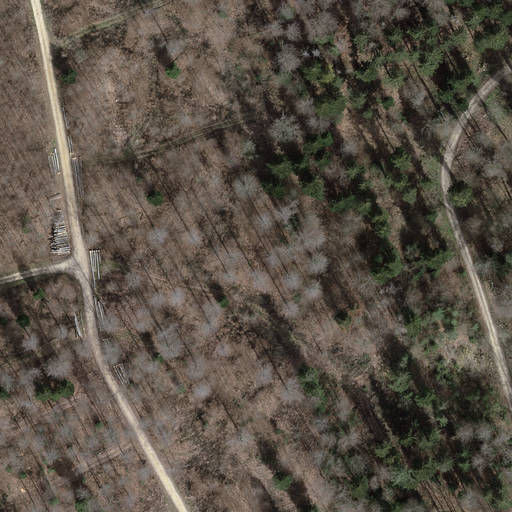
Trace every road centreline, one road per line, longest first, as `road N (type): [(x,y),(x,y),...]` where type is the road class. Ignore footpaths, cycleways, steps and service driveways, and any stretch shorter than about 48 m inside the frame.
road 1 (track): [(35,0),(98,355),(184,511)]
road 2 (track): [(511,405),(444,179),(457,124),(490,81),(511,69)]
